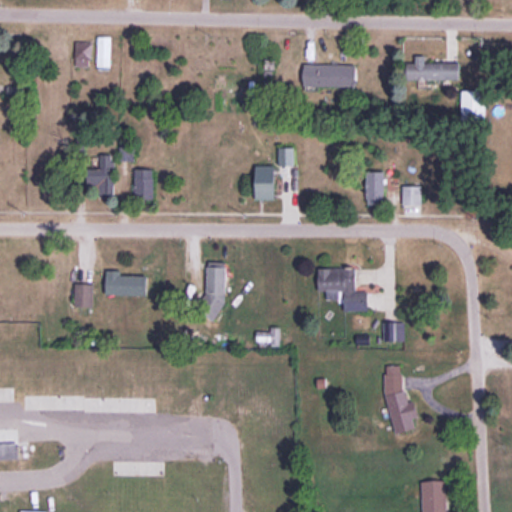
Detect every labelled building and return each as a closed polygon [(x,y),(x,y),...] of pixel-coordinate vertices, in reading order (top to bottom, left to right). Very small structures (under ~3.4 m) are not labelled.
[(112,68),(112,36),(97,36),(97,68),(112,68)] [(93,67),(93,42),(76,42),(76,67),(93,67)] [(461,61),(408,61),(408,80),(461,80),(461,61)] [(357,87),(357,63),(304,63),(304,87),(357,87)] [(487,120),(487,90),(462,90),(462,120),(487,120)] [(296,146),(278,146),(278,165),(257,165),(257,198),(297,198),(296,146)] [(134,160),(134,148),(120,148),(120,160),(134,160)] [(102,170),(88,170),(88,190),(115,190),(115,155),(102,155),(102,170)] [(136,170),(136,196),(153,196),(153,170),(136,170)] [(368,203),(387,203),(387,171),(368,171),(368,203)] [(403,216),(422,216),(422,185),(403,185),(403,216)] [(222,268),(210,267),(208,291),(219,292),(222,268)] [(369,292),(357,292),(357,268),(318,269),(318,292),(327,291),(327,300),(344,299),(344,311),(370,310),(369,292)] [(149,274),(106,274),(106,295),(149,295),(149,274)] [(95,284),(76,284),(76,307),(95,307),(95,284)] [(382,368),(395,433),(417,429),(414,417),(419,416),(416,401),(409,402),(401,364),(382,368)] [(422,480),(422,511),(447,511),(447,480),(422,480)]
